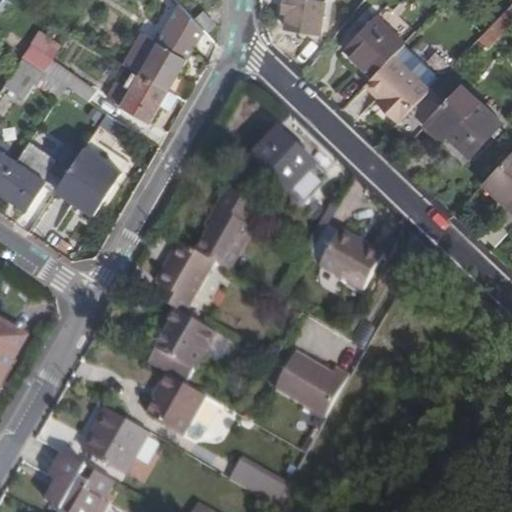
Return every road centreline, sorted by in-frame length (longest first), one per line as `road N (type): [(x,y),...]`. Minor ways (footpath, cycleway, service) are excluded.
road 1 (residential): [(511,300),(241,44)]
road 2 (residential): [(241,44),(94,297)]
road 3 (residential): [(94,297),(0,459)]
